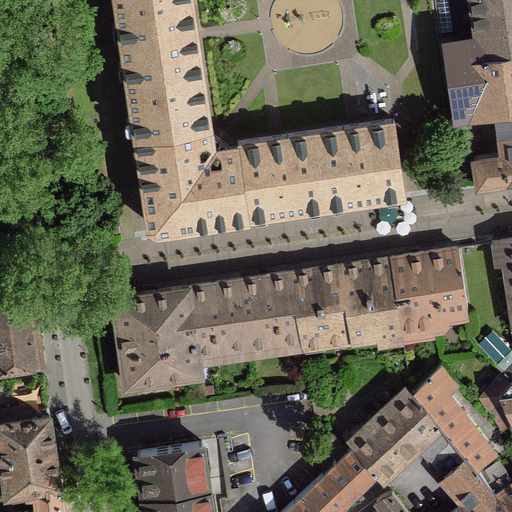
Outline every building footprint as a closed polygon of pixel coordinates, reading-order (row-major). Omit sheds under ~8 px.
[(193,0),(117,0),(123,37),(197,26),(193,0)] [(511,0),(471,0),(477,31),(453,34),(464,113),(498,108),(498,110),(511,108),(511,0)] [(211,121),(197,26),(123,37),(137,132),(206,121),(211,121)] [(511,178),(511,108),(498,110),(504,152),(475,156),(479,184),(511,178)] [(395,118),(317,130),(328,204),(406,192),(395,118)] [(208,138),(206,121),(137,132),(150,223),(158,229),(249,215),(239,146),(223,149),(208,138)] [(238,141),(239,146),(249,215),(328,204),(317,130),(238,141)] [(511,301),(511,237),(496,240),(499,263),(511,261),(511,290),(511,291),(511,301)] [(392,255),(404,330),(435,325),(432,309),(442,307),(449,311),(450,315),(470,313),(459,246),(392,255)] [(291,271),(304,344),(378,334),(404,330),(392,255),(291,271)] [(291,271),(189,285),(200,359),(218,356),(217,347),(282,338),(283,347),(304,344),(291,271)] [(33,285),(0,290),(0,368),(44,362),(33,285)] [(200,359),(189,285),(116,296),(127,382),(202,370),(200,359)] [(404,330),(378,334),(379,343),(437,335),(436,330),(445,328),(450,322),(450,315),(449,311),(442,307),(432,309),(435,325),(404,330)] [(282,338),(217,347),(218,356),(283,347),(282,338)] [(441,423),(478,469),(497,453),(451,395),(463,385),(443,361),(414,388),(441,423)] [(488,391),(497,399),(502,392),(511,380),(511,379),(505,371),(488,391)] [(511,380),(502,392),(511,414),(511,380)] [(441,423),(414,388),(362,437),(356,444),(380,473),(383,477),(388,475),(419,445),(441,423)] [(504,426),(511,421),(511,414),(502,392),(497,399),(491,405),(504,426)] [(4,421),(32,417),(30,404),(3,408),(4,421)] [(0,438),(8,493),(37,489),(61,485),(51,414),(32,417),(4,421),(0,421),(0,438)] [(477,503),(495,489),(478,469),(441,423),(419,445),(464,496),(473,506),(477,503)] [(356,444),(362,437),(352,427),(330,447),(341,458),(356,444)] [(145,495),(210,485),(203,441),(139,450),(145,495)] [(341,511),(380,473),(356,444),(341,458),(283,511),(341,511)] [(511,481),(497,492),(511,511),(511,481)] [(37,489),(39,511),(65,511),(61,485),(37,489)] [(145,495),(147,511),(213,511),(210,485),(145,495)] [(495,489),(477,503),(483,511),(511,511),(497,492),(495,489)] [(410,511),(393,490),(382,495),(378,498),(384,506),(388,511),(410,511)] [(473,506),(465,511),(483,511),(477,503),(473,506)]
